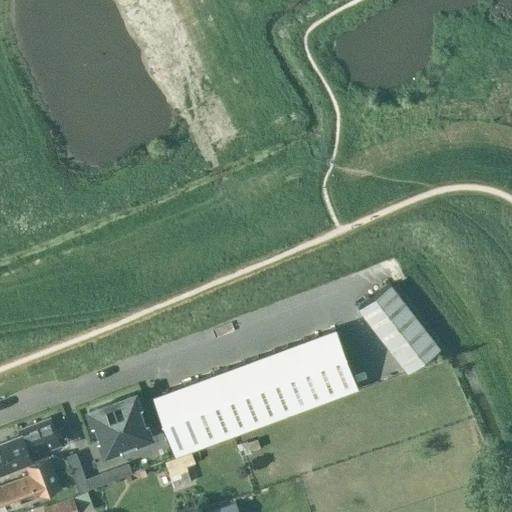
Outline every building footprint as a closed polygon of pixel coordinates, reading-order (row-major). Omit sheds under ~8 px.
[(368,321),(400,296),(390,283),(358,307),(368,321)] [(400,296),(368,321),(378,333),(410,309),(400,296)] [(410,309),(378,333),(388,346),(420,321),(410,309)] [(420,321),(388,346),(397,359),(429,334),(420,321)] [(334,327),(152,395),(174,455),(357,387),(334,327)] [(439,347),(429,334),(397,359),(407,371),(439,347)] [(111,402),(88,410),(104,452),(127,444),(149,435),(134,394),(111,402)] [(20,433),(0,440),(0,470),(31,459),(30,455),(68,441),(63,428),(55,430),(50,417),(18,429),(20,433)] [(69,465),(79,461),(75,452),(65,456),(69,465)] [(30,474),(0,484),(0,508),(60,486),(49,456),(26,464),(30,474)] [(72,474),(82,470),(79,461),(69,465),(72,474)] [(127,463),(86,479),(89,489),(131,473),(127,463)] [(75,483),(86,479),(82,470),(72,474),(75,483)] [(89,489),(86,479),(75,483),(79,492),(89,489)] [(84,511),(93,509),(86,491),(43,508),(44,511),(84,511)] [(234,511),(231,501),(198,511),(234,511)]
